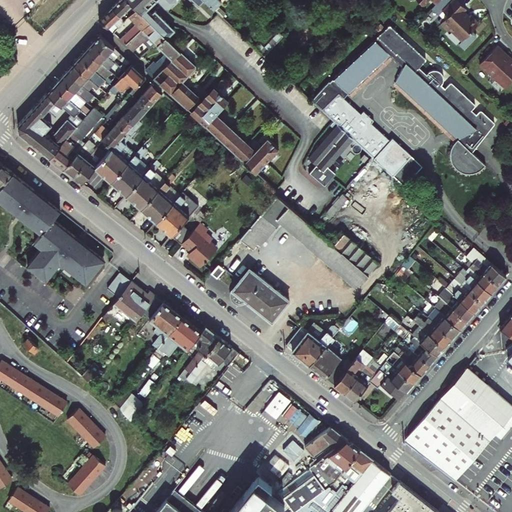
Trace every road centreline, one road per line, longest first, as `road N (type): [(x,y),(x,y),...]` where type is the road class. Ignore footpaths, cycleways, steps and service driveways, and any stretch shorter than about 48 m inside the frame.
road 1 (residential): [(0,138),(381,446)]
road 2 (residential): [(4,341),(86,399),(120,443),(109,485),(66,501)]
road 3 (unknown): [(511,263),(455,210),(426,142),(373,97)]
road 4 (residential): [(511,292),(381,446)]
road 5 (residential): [(97,0),(0,103)]
